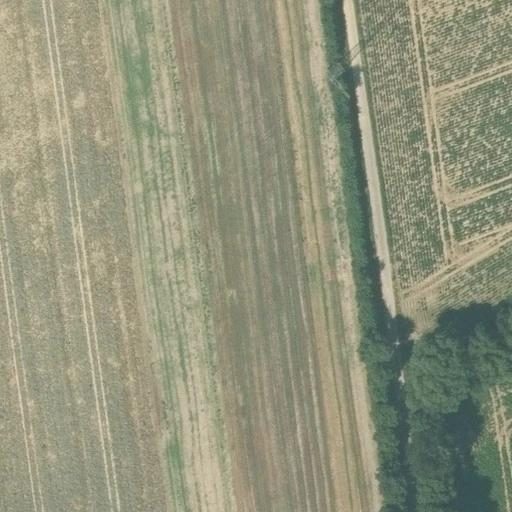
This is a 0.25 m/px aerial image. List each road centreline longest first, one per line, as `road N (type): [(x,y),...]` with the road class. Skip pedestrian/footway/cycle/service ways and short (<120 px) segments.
road 1 (track): [(415,511),(350,0)]
road 2 (track): [(402,407),(511,342)]
